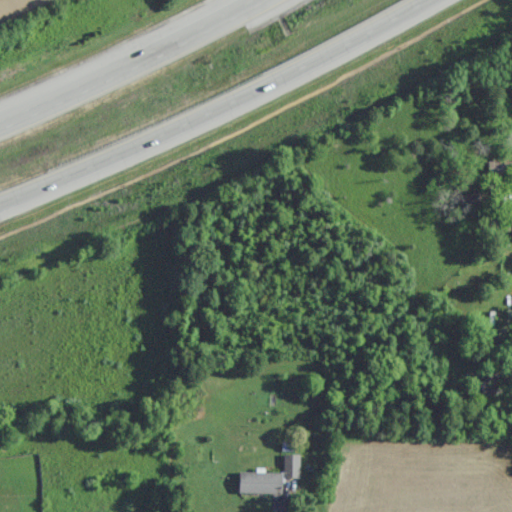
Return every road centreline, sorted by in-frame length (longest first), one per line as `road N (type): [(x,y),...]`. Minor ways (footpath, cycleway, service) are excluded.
road 1 (motorway): [(0,207),(134,149),(420,0)]
road 2 (motorway): [(261,0),(0,128)]
